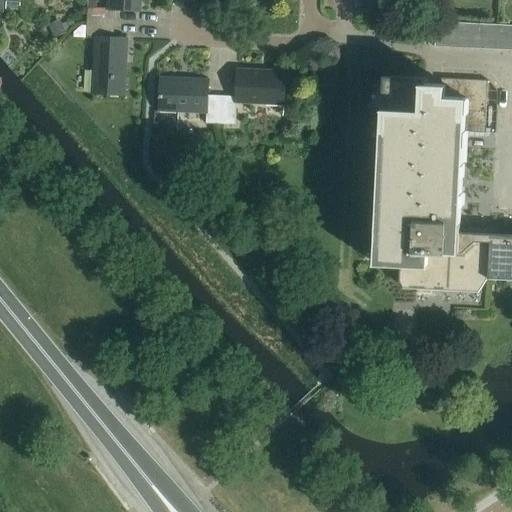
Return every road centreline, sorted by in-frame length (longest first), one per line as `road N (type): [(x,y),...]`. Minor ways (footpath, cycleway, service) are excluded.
road 1 (residential): [(511,191),(511,73),(310,28)]
road 2 (secondary): [(0,304),(171,511)]
road 3 (residential): [(190,27),(268,43),(301,39),(310,28)]
